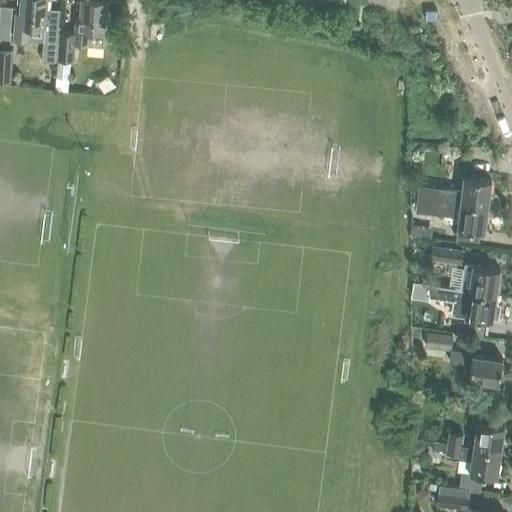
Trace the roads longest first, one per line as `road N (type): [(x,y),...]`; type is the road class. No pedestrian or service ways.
road 1 (track): [(134,0),(132,156)]
road 2 (residential): [(511,133),(469,0)]
